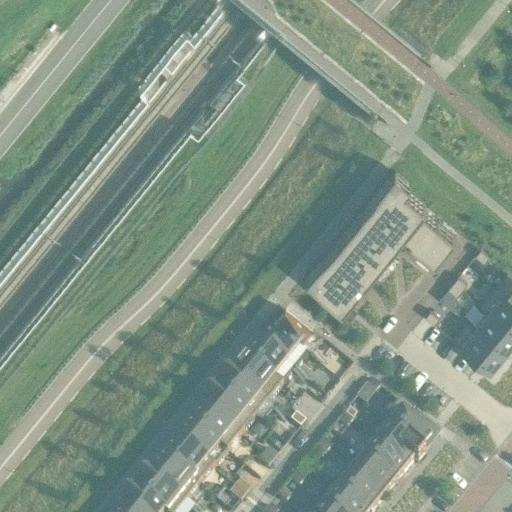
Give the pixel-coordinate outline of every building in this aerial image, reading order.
[(308,276),(307,278),(309,279),(336,302),(342,306),(401,234),(418,249),(431,259),(434,262),(455,236),(422,209),(425,204),(406,188),(391,175),(390,175),(308,276)] [(489,256),(480,249),(475,255),(484,262),(489,256)] [(511,274),(507,271),(493,288),(511,302),(511,274)] [(467,284),(458,276),(453,282),(462,290),(467,284)] [(457,296),(462,290),(453,282),(448,288),(457,296)] [(511,302),(493,288),(479,305),(487,311),(487,310),(511,330),(511,302)] [(285,309),(271,326),(308,356),(322,339),(312,331),(285,309)] [(439,318),(430,310),(425,316),(434,324),(439,318)] [(474,326),(473,327),(504,352),(511,342),(511,330),(487,310),(487,311),(474,326)] [(467,320),(452,338),(459,344),(490,369),(504,352),(473,327),(474,326),(467,320)] [(271,326),(257,343),(294,373),(308,356),(271,326)] [(257,343),(245,357),(282,388),(294,373),(257,343)] [(245,357),(233,372),(270,402),(282,388),(245,357)] [(231,371),(217,389),(255,420),(270,402),(233,372),(231,371)] [(373,382),(368,388),(376,394),(381,388),(373,382)] [(217,389),(202,406),(204,408),(241,438),(255,420),(217,389)] [(437,434),(400,404),(387,421),(423,451),(437,434)] [(204,408),(191,423),(228,454),(241,438),(204,408)] [(345,416),(353,422),(358,416),(350,410),(345,416)] [(353,422),(345,416),(340,422),(348,428),(353,422)] [(423,451),(387,421),(384,424),(391,429),(380,442),(410,467),(414,462),(417,464),(426,454),(423,452),(423,451)] [(191,423),(177,440),(214,470),(228,454),(191,423)] [(177,440),(164,457),(200,487),(214,470),(177,440)] [(319,448),(327,454),(332,448),(324,441),(319,448)] [(410,467),(380,442),(367,458),(360,453),(360,454),(397,483),(410,467)] [(319,448),(314,454),(322,460),(327,454),(319,448)] [(269,449),(259,461),(268,469),(278,457),(269,449)] [(360,454),(347,470),(383,500),(397,483),(360,454)] [(164,457),(150,473),(187,503),(200,487),(164,457)] [(373,511),(383,500),(347,470),(333,486),(364,511),(373,511)] [(149,472),(134,489),(161,511),(180,511),(187,503),(150,473),(149,472)] [(299,487),(305,481),(297,475),(292,481),(299,487)] [(240,481),(230,494),(241,503),(251,490),(240,481)] [(331,511),(364,511),(333,486),(320,503),(331,511)] [(161,511),(134,489),(120,507),(122,508),(125,511),(161,511)] [(286,503),(291,497),(284,491),(279,497),(286,503)] [(331,511),(320,503),(312,511),(331,511)]
